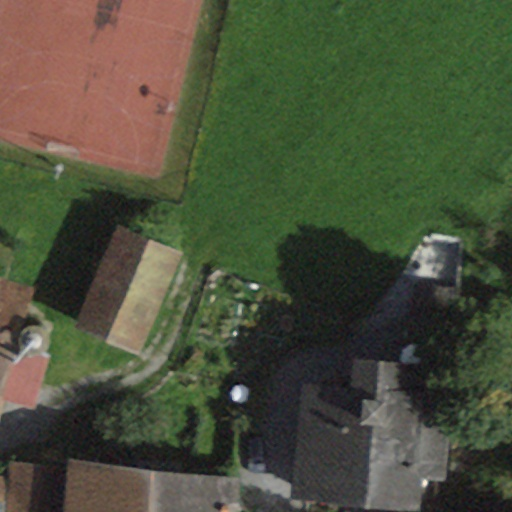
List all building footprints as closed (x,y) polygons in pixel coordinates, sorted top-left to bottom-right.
[(193,252),(129,223),(83,326),(147,355),(193,252)] [(0,437),(3,439),(16,398),(31,346),(49,286),(0,271),(0,437)] [(368,383),(314,378),(304,496),(431,507),(433,474),(452,476),(462,361),(474,362),(478,322),(430,318),(427,355),(370,350),(368,383)] [(68,335),(67,330),(65,326),(62,323),(57,321),(52,321),(48,323),(44,326),(41,330),(40,334),(41,338),(43,342),(46,346),(49,348),(54,349),(58,348),(62,346),(65,343),(67,340),(68,335)] [(45,407),(60,355),(31,346),(16,398),(45,407)] [(253,511),(257,473),(82,458),(77,511),(253,511)] [(73,511),(77,464),(25,459),(20,511),(73,511)] [(0,474),(0,496),(20,498),(21,477),(0,474)] [(0,496),(0,511),(18,511),(20,498),(0,496)]
